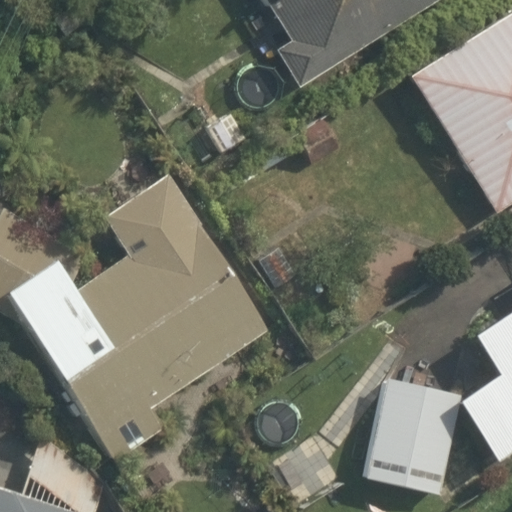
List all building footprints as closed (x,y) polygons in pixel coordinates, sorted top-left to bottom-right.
[(257,0),(307,79),(432,0),(257,0)] [(511,6),(407,72),(495,212),(511,200),(511,6)] [(54,238),(0,269),(0,281),(95,444),(278,337),(180,169),(106,212),(124,244),(75,273),(54,238)] [(460,397),(496,450),(511,438),(511,258),(509,260),(511,263),(511,308),(474,335),(499,371),(460,397)] [(322,370),(257,405),(307,500),(339,483),(320,447),(354,429),(322,370)] [(455,387),(383,371),(358,486),(430,502),(455,387)] [(0,511),(62,511),(0,489),(0,511)]
